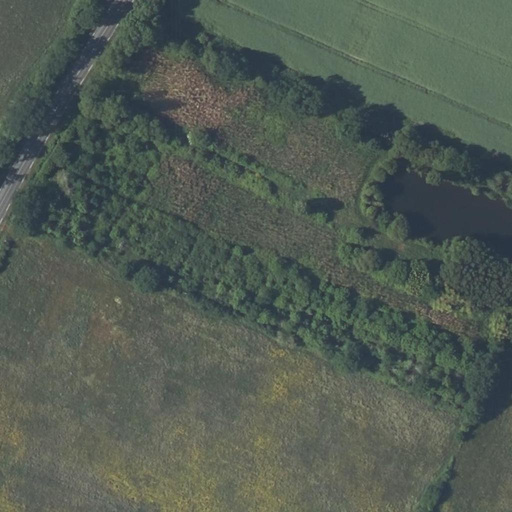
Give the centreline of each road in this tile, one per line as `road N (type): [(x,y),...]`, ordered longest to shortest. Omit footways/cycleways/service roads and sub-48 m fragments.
road 1 (track): [(511,302),(484,302),(406,252),(168,133),(81,69)]
road 2 (primary): [(125,0),(0,208)]
